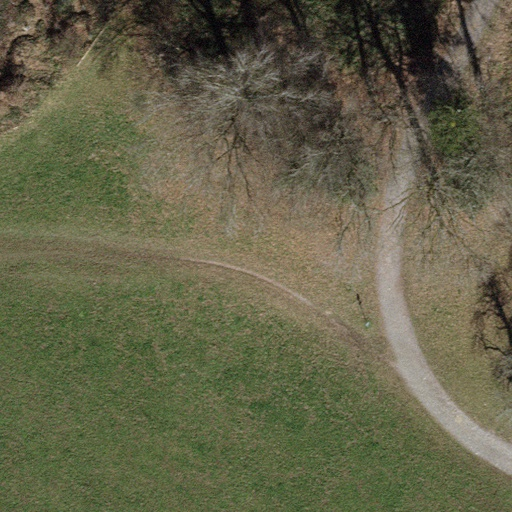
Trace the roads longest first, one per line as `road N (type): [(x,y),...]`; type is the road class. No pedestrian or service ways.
road 1 (track): [(0,263),(132,250),(225,267),(389,338)]
road 2 (track): [(501,0),(389,338)]
road 3 (track): [(389,338),(431,409),(466,441),(511,464)]
